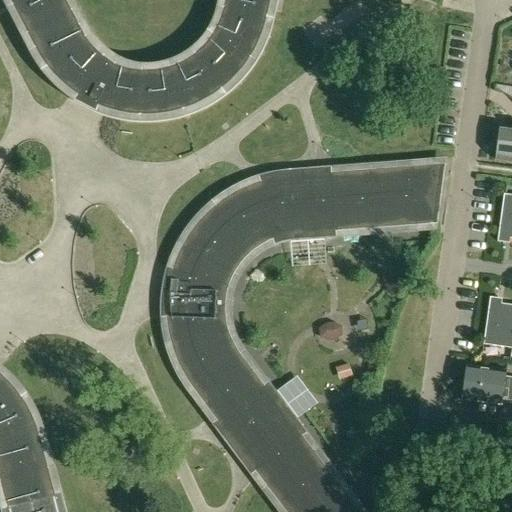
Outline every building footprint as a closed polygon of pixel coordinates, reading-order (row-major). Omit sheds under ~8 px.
[(238,86),(243,80),(253,68),(261,55),(265,48),(268,41),(270,33),(273,26),(274,20),(278,0),(226,0),(226,5),(224,12),(221,21),(219,25),(215,33),(212,37),(207,45),(204,47),(197,54),(193,57),(185,63),(181,64),(173,68),(167,70),(158,72),(154,72),(145,73),(139,72),(130,71),(117,67),(113,66),(105,59),(102,57),(95,51),(92,48),(86,40),(84,37),(79,28),(64,0),(1,0),(29,52),(33,60),(38,67),(41,72),(46,78),(51,84),(55,87),(61,93),(67,98),(74,103),(75,103),(82,107),(89,111),(95,113),(103,117),(107,118),(112,119),(118,121),(120,121),(128,122),(136,123),(144,124),(152,124),(160,123),(173,121),(181,119),(185,117),(193,115),(198,112),(206,109),(210,107),(216,103),(221,99),(226,96),(228,95),(238,86)] [(0,356),(25,320),(92,349),(104,321),(167,320),(167,316),(162,317),(162,308),(162,299),(163,291),(165,281),(168,269),(172,271),(173,270),(131,256),(171,160),(114,136),(119,113),(108,110),(98,106),(96,112),(75,101),(74,102),(75,103),(66,116),(0,89),(0,356)] [(511,126),(501,126),(498,143),(511,144),(511,126)] [(511,144),(498,143),(496,160),(511,162),(511,144)] [(228,289),(230,284),(234,275),(235,273),(240,265),(245,259),(252,253),(254,251),(262,246),(267,243),(274,240),(275,245),(280,243),(286,242),(292,241),(303,240),(336,238),(336,232),(437,224),(445,166),(445,165),(354,172),(331,174),(331,168),(286,172),(277,173),(269,175),(260,177),(261,182),(250,186),(238,192),(228,198),(223,201),(209,212),(205,216),(200,222),(191,234),(187,239),(179,254),(173,270),(172,271),(168,269),(163,291),(162,299),(162,308),(162,317),(167,316),(167,320),(169,335),(173,351),(178,364),(182,371),(189,383),(199,397),(212,414),(217,422),(213,425),(251,475),(255,471),(261,479),(285,511),(358,511),(302,436),(306,433),(268,384),(264,387),(241,356),(239,353),(234,345),(231,339),(228,330),(227,327),(226,318),(225,312),(226,302),(226,299),(228,289)] [(498,243),(506,244),(507,239),(511,239),(511,195),(504,195),(498,243)] [(511,305),(498,304),(499,299),(491,298),(485,346),(511,349),(511,305)] [(348,362),(335,366),(339,380),(353,376),(348,362)] [(0,507),(1,511),(67,511),(47,435),(45,429),(42,422),(39,414),(36,407),(32,400),(28,394),(23,387),(18,381),(12,376),(9,372),(3,367),(0,365),(0,507)] [(511,389),(511,378),(505,377),(506,371),(468,366),(466,384),(511,389)] [(511,389),(466,384),(464,401),(501,406),(502,400),(511,401),(511,389)] [(511,410),(501,409),(499,423),(511,424),(511,410)]
